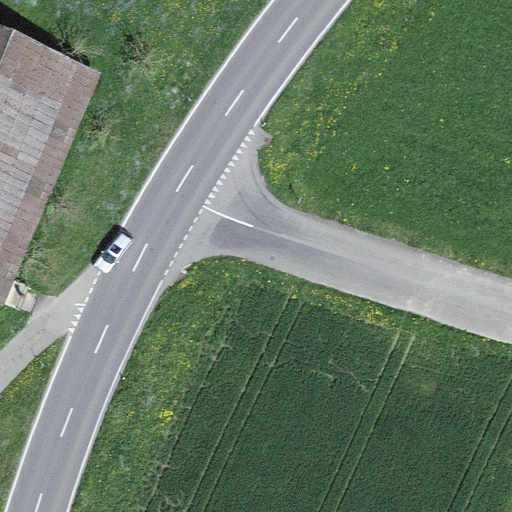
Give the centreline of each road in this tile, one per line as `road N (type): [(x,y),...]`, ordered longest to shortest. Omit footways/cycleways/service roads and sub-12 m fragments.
road 1 (secondary): [(37,511),(136,261),(223,119),(310,0)]
road 2 (track): [(0,371),(71,307),(114,306)]
